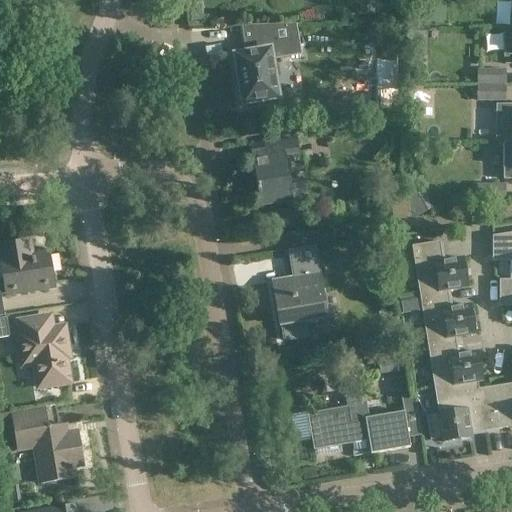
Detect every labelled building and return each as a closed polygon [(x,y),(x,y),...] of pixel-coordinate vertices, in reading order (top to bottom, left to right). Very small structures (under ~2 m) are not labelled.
[(278,98),(271,58),(281,56),(280,53),(296,51),(295,43),(299,42),(296,23),(241,25),(245,53),(234,54),(242,104),(278,98)] [(475,84),(504,84),(504,68),(475,68),(475,84)] [(504,84),(475,84),(475,101),(504,101),(504,84)] [(511,105),(495,106),(495,143),(503,143),(511,142),(511,105)] [(299,153),(296,135),(249,143),(259,206),(291,200),(292,208),(308,205),(304,182),(290,185),(285,155),(299,153)] [(511,142),(503,143),(503,180),(511,179),(511,142)] [(477,185),(477,198),(504,199),(504,185),(477,185)] [(390,197),(393,219),(408,217),(405,195),(390,197)] [(511,232),(492,236),(492,261),(511,261),(510,280),(510,281),(511,280),(511,232)] [(47,251),(32,254),(30,241),(5,245),(7,258),(0,259),(0,260),(6,295),(26,292),(26,289),(33,288),(34,291),(53,288),(47,251)] [(447,290),(467,286),(462,258),(443,261),(439,241),(411,246),(419,293),(447,289),(447,290)] [(328,269),(325,245),(289,251),(293,278),(272,282),(279,323),(281,322),(284,340),(307,336),(304,319),(326,315),(318,270),(328,269)] [(510,280),(499,280),(499,306),(511,306),(511,280),(510,281),(510,280)] [(454,336),(474,333),(470,305),(450,308),(447,290),(447,289),(419,293),(426,340),(454,336)] [(0,318),(0,336),(9,335),(6,317),(0,318)] [(67,345),(64,327),(44,330),(42,317),(18,321),(20,334),(16,335),(22,366),(33,365),(37,384),(49,382),(49,386),(69,383),(63,346),(67,345)] [(434,387),(477,380),(477,381),(482,380),(477,352),(457,355),(454,336),(426,340),(434,387)] [(511,384),(487,388),(488,399),(501,397),(501,399),(511,399),(511,374),(511,384)] [(434,387),(438,414),(426,416),(430,440),(442,438),(442,442),(471,438),(470,434),(484,431),(478,389),(477,381),(477,380),(434,387)] [(511,399),(501,399),(501,397),(488,399),(487,388),(478,389),(484,431),(511,427),(511,399)] [(416,406),(414,394),(400,396),(402,408),(416,406)] [(403,412),(364,419),(361,399),(346,401),(347,407),(307,414),(313,450),(368,440),(370,454),(409,447),(403,412)] [(33,447),(39,484),(73,478),(71,467),(83,465),(77,432),(63,434),(62,425),(47,428),(44,408),(11,414),(17,450),(33,447)]
